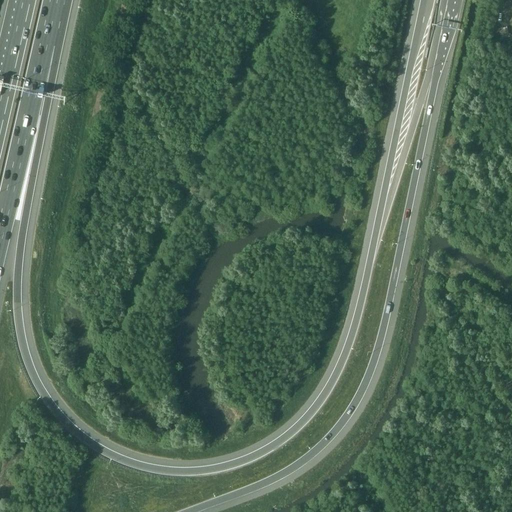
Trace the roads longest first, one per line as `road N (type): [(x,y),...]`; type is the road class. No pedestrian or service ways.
road 1 (motorway): [(428,0),(359,308),(329,387),(274,445),(191,472),(136,465),(97,448),(44,396),(27,359),(18,315),(20,248),(58,49),(59,0)]
road 2 (motorway): [(187,511),(297,465),(330,437),(361,389),(383,332),(451,0)]
road 3 (motorway): [(0,251),(57,0)]
road 4 (track): [(94,117),(125,0)]
